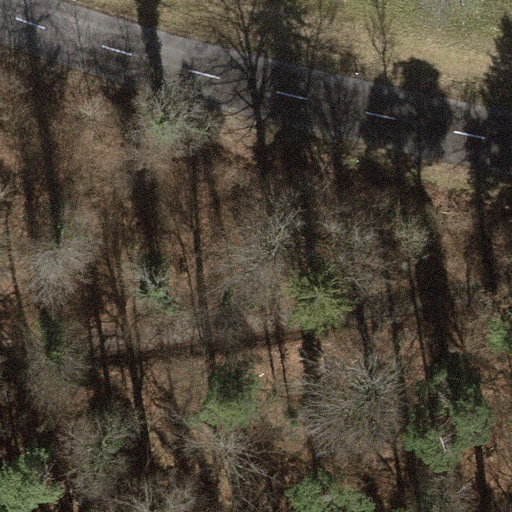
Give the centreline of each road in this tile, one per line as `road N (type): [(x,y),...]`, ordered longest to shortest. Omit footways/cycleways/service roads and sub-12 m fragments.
road 1 (secondary): [(0,13),(511,143)]
road 2 (track): [(0,352),(250,329),(511,285)]
road 3 (track): [(103,511),(34,456),(0,412)]
